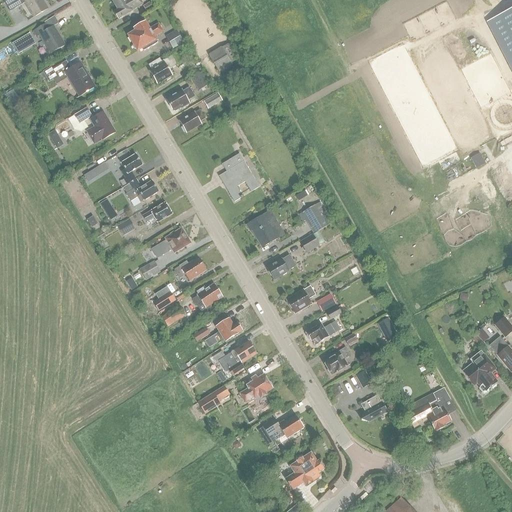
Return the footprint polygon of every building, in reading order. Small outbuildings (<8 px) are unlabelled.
[(35,17),(48,9),(42,0),(8,0),(5,2),(10,12),(25,3),(29,9),(30,9),(35,17)] [(143,5),(140,0),(114,0),(112,1),(118,11),(114,13),(118,20),(143,5)] [(154,0),(153,0),(144,6),(148,12),(158,6),(154,0)] [(511,9),(486,23),(511,73),(511,9)] [(144,52),(158,43),(154,38),(164,32),(159,23),(149,29),(146,22),(134,29),(135,31),(128,36),(137,52),(142,49),(144,52)] [(52,54),(65,46),(54,27),(49,30),(46,24),(34,31),(37,37),(40,35),(46,46),(47,45),(52,54)] [(176,30),(165,37),(173,50),(184,43),(176,30)] [(29,34),(12,44),(17,52),(34,42),(29,34)] [(184,44),(181,46),(182,49),(183,49),(185,53),(188,51),(186,47),(189,45),(187,42),(184,44)] [(222,47),(209,55),(220,74),(233,66),(232,63),(239,59),(229,42),(222,46),(222,47)] [(182,61),(177,53),(164,61),(163,60),(161,61),(160,59),(148,65),(152,71),(149,72),(157,86),(173,76),(169,70),(178,65),(178,64),(182,61)] [(51,67),(43,72),(43,73),(47,79),(49,83),(65,73),(80,97),(95,88),(80,63),(71,69),(66,61),(53,70),(51,67)] [(202,71),(191,77),(199,91),(210,84),(202,71)] [(188,102),(195,97),(189,88),(182,92),(181,91),(166,100),(173,111),(175,112),(189,104),(188,102)] [(14,90),(5,95),(13,108),(21,102),(14,90)] [(219,94),(205,102),(209,109),(223,101),(219,94)] [(86,105),(73,113),(73,114),(80,124),(89,118),(95,127),(87,132),(95,145),(102,140),(103,141),(116,133),(104,112),(93,119),(86,106),(86,105)] [(206,119),(200,110),(179,122),(186,134),(202,124),(201,122),(206,119)] [(55,131),(48,135),(51,139),(58,135),(55,131)] [(511,149),(501,155),(511,175),(511,149)] [(226,172),(219,177),(234,203),(243,197),(237,187),(245,182),(251,193),(259,188),(239,154),(222,165),(226,172)] [(485,164),(480,154),(470,159),(476,169),(485,164)] [(124,188),(136,180),(131,172),(142,165),(136,155),(121,164),(125,170),(121,172),(126,179),(120,182),(124,188)] [(71,169),(66,162),(60,166),(65,174),(71,169)] [(109,170),(104,163),(84,176),(88,183),(109,170)] [(136,180),(124,188),(127,194),(126,194),(131,202),(137,198),(141,203),(159,192),(152,182),(141,188),(136,180)] [(107,199),(101,203),(106,213),(113,208),(107,199)] [(157,223),(172,215),(165,203),(143,216),(146,223),(154,218),(157,223)] [(315,205),(303,212),(316,233),(327,226),(315,205)] [(263,216),(246,226),(250,232),(251,231),(257,242),(260,240),(264,247),(277,239),(271,229),(278,225),(270,211),(263,215),(263,216)] [(92,228),(98,224),(93,217),(87,220),(92,228)] [(123,236),(135,229),(129,219),(118,226),(123,236)] [(181,230),(166,239),(167,240),(173,250),(174,253),(189,243),(181,230)] [(313,235),(300,243),(307,254),(319,246),(313,235)] [(167,240),(151,250),(157,259),(173,250),(172,249),(167,240)] [(289,271),(296,267),(290,256),(266,269),(273,281),(289,272),(289,271)] [(189,282),(206,271),(198,258),(188,265),(186,262),(179,267),(180,267),(174,270),(178,276),(183,273),(189,282)] [(141,269),(147,280),(161,272),(155,261),(141,269)] [(137,287),(132,278),(126,282),(131,291),(137,287)] [(210,305),(222,297),(214,285),(206,290),(204,288),(197,292),(199,295),(197,296),(192,300),(197,307),(197,306),(201,312),(209,313),(214,310),(210,305)] [(294,314),(296,314),(312,304),(309,300),(316,296),(310,286),(286,301),(294,314)] [(153,303),(159,312),(176,301),(170,292),(167,287),(155,294),(159,299),(153,303)] [(330,294),(316,302),(322,312),(336,304),(330,294)] [(468,295),(460,294),(459,301),(467,302),(468,295)] [(175,303),(158,314),(167,328),(184,317),(175,303)] [(338,307),(327,313),(330,319),(342,313),(338,307)] [(390,318),(377,325),(388,343),(400,336),(390,318)] [(511,327),(504,318),(494,326),(504,337),(511,330),(511,327)] [(240,324),(238,325),(237,323),(233,326),(229,319),(216,327),(219,332),(205,341),(209,348),(218,343),(215,338),(218,336),(223,344),(238,334),(238,333),(242,331),(241,329),(242,329),(240,324)] [(319,343),(340,330),(335,321),(324,328),(321,324),(306,333),(311,341),(316,338),(319,343)] [(204,324),(194,330),(199,339),(209,333),(204,324)] [(489,338),(481,329),(476,334),(483,343),(489,338)] [(353,334),(345,339),(348,345),(357,340),(353,334)] [(511,372),(511,350),(500,336),(488,346),(511,373),(511,372)] [(242,364),(257,354),(249,342),(231,353),(235,359),(237,357),(241,363),(228,370),(232,376),(244,368),(242,364)] [(327,370),(331,376),(348,366),(344,359),(350,356),(345,348),(330,357),(331,358),(323,362),(328,370),(327,370)] [(222,351),(213,357),(217,363),(226,357),(222,351)] [(497,383),(494,380),(489,374),(495,369),(481,352),(470,361),(472,363),(461,372),(472,386),(476,383),(480,388),(479,389),(482,393),(487,391),(497,383)] [(364,371),(355,377),(362,389),(371,384),(364,371)] [(268,383),(264,376),(247,386),(248,389),(240,394),(245,403),(254,398),(255,400),(259,397),(260,399),(266,395),(265,394),(272,389),(271,388),(272,386),(270,383),(268,383)] [(226,385),(200,402),(207,413),(222,403),(221,401),(232,394),(226,385)] [(434,430),(435,430),(436,432),(443,428),(442,426),(451,422),(445,411),(447,410),(444,404),(451,401),(444,388),(403,410),(411,425),(427,417),(434,430)] [(368,423),(386,412),(377,396),(360,405),(365,413),(363,414),(361,420),(368,423)] [(287,439),(296,434),(304,429),(295,416),(285,423),(284,421),(278,424),(275,419),(262,427),(269,437),(273,435),(276,440),(277,439),(284,435),(287,439)] [(412,434),(405,437),(409,444),(416,441),(412,434)] [(284,435),(277,439),(280,443),(287,439),(284,435)] [(453,437),(448,440),(451,445),(456,442),(453,437)] [(304,458),(302,456),(294,461),(295,463),(290,467),(294,474),(286,479),(293,490),(303,483),(305,486),(312,481),(311,479),(323,470),(323,469),(324,467),(321,463),(318,463),(318,462),(317,463),(311,453),(304,458)] [(413,511),(401,498),(385,511),(413,511)]
